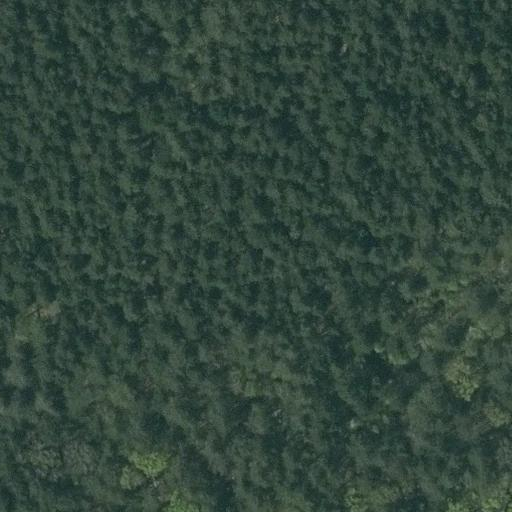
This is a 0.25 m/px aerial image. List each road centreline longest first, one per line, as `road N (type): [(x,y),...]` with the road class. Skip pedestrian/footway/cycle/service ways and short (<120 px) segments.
road 1 (unknown): [(141,392),(142,0)]
road 2 (unknown): [(268,511),(211,444),(141,392)]
road 3 (track): [(0,331),(79,378),(141,392)]
road 4 (track): [(96,511),(79,378)]
